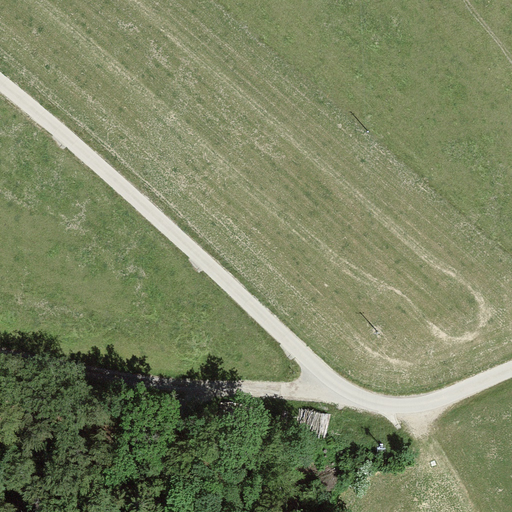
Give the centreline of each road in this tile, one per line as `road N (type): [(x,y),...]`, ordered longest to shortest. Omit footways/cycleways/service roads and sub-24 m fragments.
road 1 (unclassified): [(0,86),(300,368)]
road 2 (unclassified): [(0,336),(300,368)]
road 3 (unclassified): [(300,368),(420,408),(511,369)]
